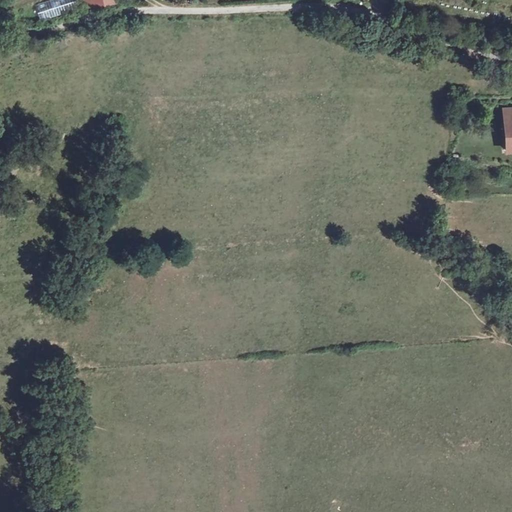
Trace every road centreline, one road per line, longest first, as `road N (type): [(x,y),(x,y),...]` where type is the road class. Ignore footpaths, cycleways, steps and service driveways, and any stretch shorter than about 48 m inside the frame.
road 1 (unclassified): [(373,15),(337,5),(132,11),(0,36)]
road 2 (unclassified): [(511,56),(373,15)]
